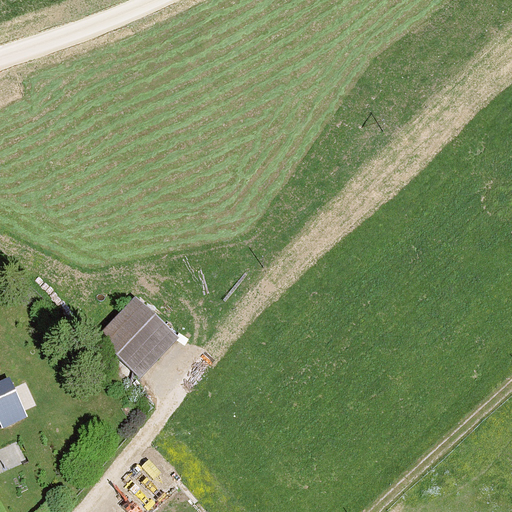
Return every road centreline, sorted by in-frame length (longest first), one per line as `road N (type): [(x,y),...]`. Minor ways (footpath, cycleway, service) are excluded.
road 1 (track): [(511,381),(369,511)]
road 2 (unclassified): [(0,59),(157,0)]
